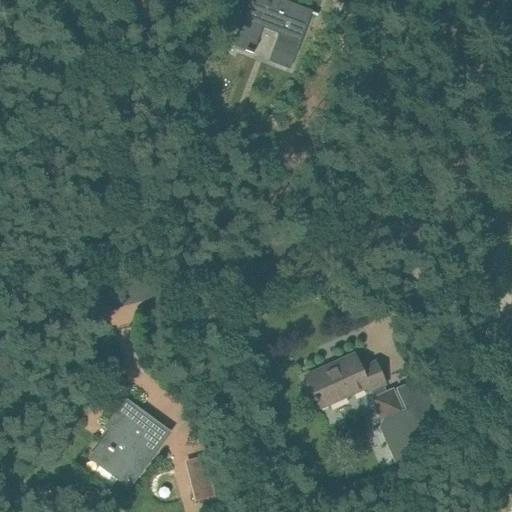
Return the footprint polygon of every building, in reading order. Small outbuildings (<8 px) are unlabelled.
[(249,0),(233,44),(251,51),(261,26),(280,33),(275,48),(274,48),(269,61),(288,69),(310,12),(282,1),(281,3),(274,0),(249,0)] [(186,71),(185,91),(200,92),(201,72),(186,71)] [(278,107),(270,114),(276,123),(285,116),(278,107)] [(511,314),(489,327),(506,359),(511,355),(511,314)] [(381,422),(380,426),(378,427),(394,463),(420,452),(417,446),(446,433),(421,377),(397,388),(398,391),(395,392),(393,388),(387,391),(384,385),(381,377),(374,363),(360,369),(354,357),(325,370),(324,368),(306,376),(320,408),(366,388),(368,392),(371,392),(373,397),(371,398),(381,422)] [(90,458),(131,489),(172,435),(125,400),(104,428),(110,432),(90,458)] [(215,496),(204,457),(185,461),(194,502),(215,496)]
